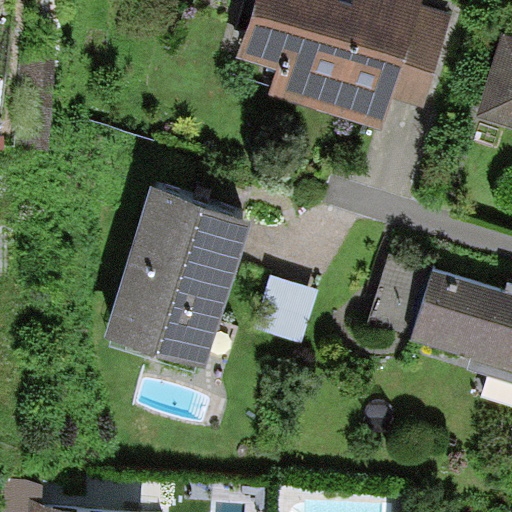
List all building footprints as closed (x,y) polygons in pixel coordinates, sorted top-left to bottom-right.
[(258,0),(239,56),(279,69),(271,93),(384,131),(396,95),(423,104),(452,16),(420,6),(421,0),(258,0)] [(511,41),(501,38),(478,118),(511,127),(511,41)] [(53,145),(52,67),(22,67),(22,145),(53,145)] [(253,221),(155,190),(106,340),(204,372),(253,221)] [(511,288),(393,251),(371,320),(477,354),(473,366),(511,378),(511,288)] [(317,291),(273,276),(256,326),(300,342),(317,291)] [(41,502),(43,485),(28,479),(8,478),(6,511),(166,511),(166,508),(41,502)]
